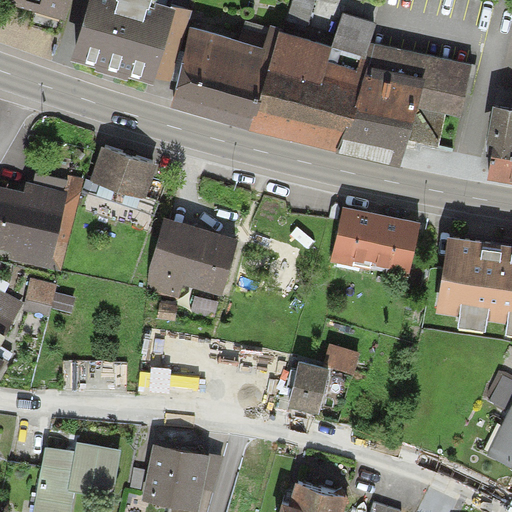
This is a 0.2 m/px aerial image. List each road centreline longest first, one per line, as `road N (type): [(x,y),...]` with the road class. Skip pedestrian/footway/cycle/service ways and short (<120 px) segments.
road 1 (residential): [(511,508),(354,445),(259,423),(0,402)]
road 2 (primary): [(27,81),(288,159),(511,205)]
